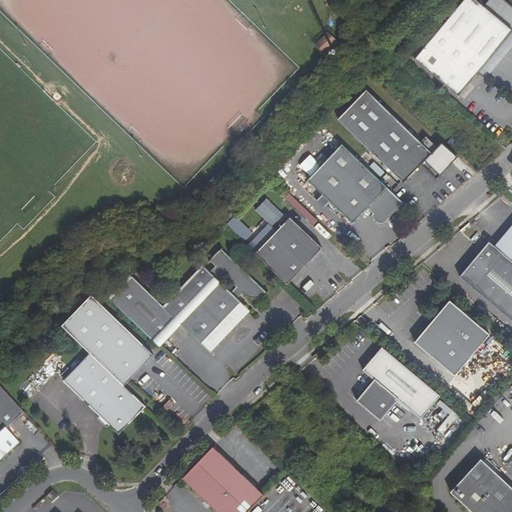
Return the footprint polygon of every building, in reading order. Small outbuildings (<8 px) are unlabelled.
[(464,0),(415,59),(459,96),(479,72),(511,32),(511,7),(503,0),(489,0),(484,7),(475,0),(464,0)] [(330,31),(316,45),(325,53),(338,39),(330,31)] [(511,32),(479,72),(487,78),(511,48),(511,32)] [(366,90),(338,119),(403,182),(421,163),(424,160),(427,163),(424,166),(437,178),(453,162),(426,136),(421,141),(366,90)] [(384,221),(403,201),(342,143),(307,179),(353,222),(367,208),(372,213),(371,215),(377,221),(380,221),(383,221),(384,221)] [(376,162),(371,167),(382,177),(386,172),(376,162)] [(256,255),(288,285),(321,249),(290,219),(256,255)] [(511,320),(511,260),(511,261),(489,241),(459,276),(511,320)] [(128,272),(106,295),(160,347),(182,324),(202,343),(241,302),(238,298),(243,292),(252,297),(253,298),(257,298),(260,298),(263,297),(267,294),(222,250),(210,259),(215,264),(209,270),(204,265),(164,306),(128,272)] [(154,355),(92,296),(62,326),(90,353),(64,381),(119,434),(145,406),(123,385),(154,355)] [(490,334),(450,300),(415,342),(455,376),(490,334)] [(440,395),(382,347),(363,370),(372,377),(375,380),(361,396),(357,401),(380,421),(398,400),(421,419),(440,395)] [(361,396),(375,380),(372,377),(358,393),(361,396)] [(24,412),(0,385),(0,458),(18,441),(6,429),(24,412)] [(245,398),(249,404),(264,392),(260,387),(245,398)] [(444,434),(459,418),(454,413),(439,429),(444,434)] [(217,511),(248,511),(265,495),(214,445),(203,457),(183,479),(217,511)] [(450,492),(472,511),(511,511),(511,487),(481,459),(450,492)] [(53,490),(46,496),(52,503),(59,496),(53,490)]
